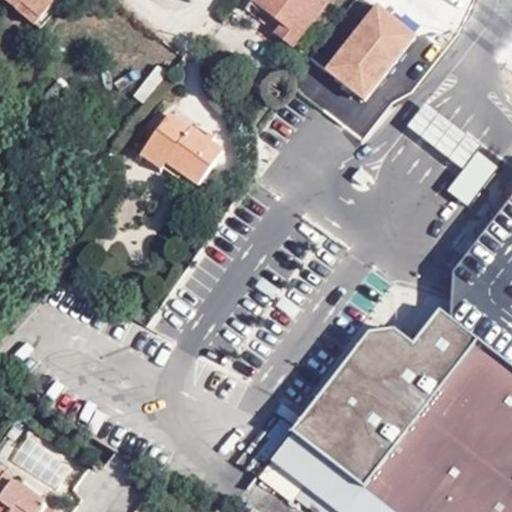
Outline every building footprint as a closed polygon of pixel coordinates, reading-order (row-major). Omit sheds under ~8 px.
[(5,0),(36,26),(41,21),(17,0),(5,0)] [(17,0),(41,21),(59,0),(17,0)] [(252,0),(252,1),(283,24),(274,34),(294,49),(331,1),(329,0),(252,0)] [(417,37),(379,7),(327,71),(365,101),(417,37)] [(478,151),(481,146),(427,104),(408,128),(463,170),(478,151)] [(108,126),(88,108),(80,116),(100,135),(108,126)] [(192,130),(172,116),(142,157),(164,172),(169,165),(200,188),(226,153),(193,129),(192,130)] [(500,168),(478,151),(463,170),(447,191),(469,208),(500,168)] [(361,169),(354,178),(363,186),(371,177),(361,169)] [(454,283),(452,320),(511,356),(511,200),(455,275),(454,283)] [(511,511),(511,356),(452,320),(442,313),(413,349),(395,334),(373,337),(297,436),(276,464),(338,511),(347,511),(366,490),(395,511),(511,511)] [(16,480),(0,468),(0,511),(43,511),(48,506),(14,482),(16,480)]
